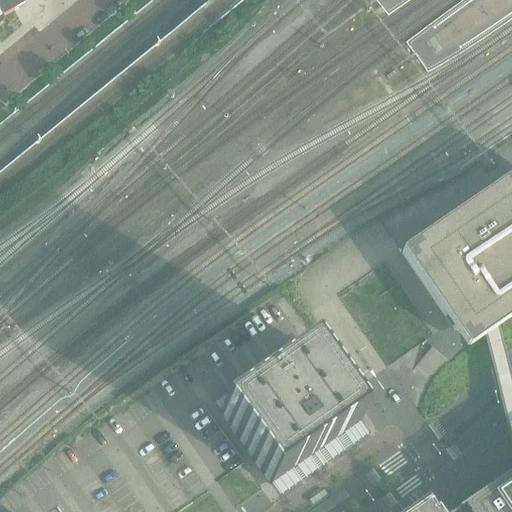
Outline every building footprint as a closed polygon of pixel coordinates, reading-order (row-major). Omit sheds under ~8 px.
[(0,0),(0,25),(2,24),(2,21),(1,18),(18,9),(16,6),(17,2),(20,0),(0,0)] [(402,253),(401,253),(454,331),(462,344),(466,349),(483,338),(490,333),(498,327),(511,318),(511,176),(431,231),(401,252),(402,253)] [(490,333),(483,338),(511,465),(511,398),(498,327),(490,333)] [(308,350),(218,412),(251,459),(270,486),(359,423),(308,350)] [(511,511),(511,474),(456,511),(511,511)]
